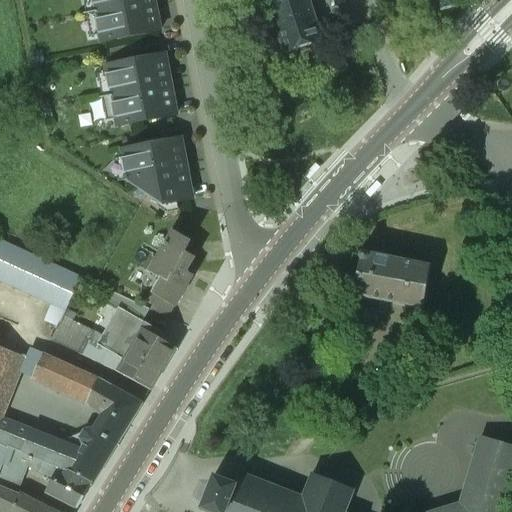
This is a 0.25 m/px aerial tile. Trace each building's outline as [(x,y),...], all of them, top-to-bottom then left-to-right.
[(154,0),(92,0),(101,43),(160,31),(154,0)] [(308,0),(266,0),(284,54),(323,41),(308,0)] [(424,0),(429,15),(467,5),(465,0),(424,0)] [(105,66),(117,127),(176,115),(165,55),(105,66)] [(163,205),(192,200),(181,139),(122,151),(127,181),(163,205)] [(191,240),(172,229),(147,271),(150,272),(140,288),(152,294),(173,307),(174,307),(193,275),(186,271),(195,257),(184,251),(191,240)] [(0,240),(0,280),(65,310),(79,277),(0,240)] [(362,252),(353,293),(423,307),(429,266),(362,252)] [(152,294),(144,307),(149,309),(167,318),(173,307),(152,294)] [(126,298),(120,309),(142,321),(149,309),(144,307),(126,298)] [(142,321),(120,309),(119,310),(121,311),(100,346),(124,360),(117,372),(150,391),(174,349),(158,339),(162,333),(142,321)] [(70,313),(65,310),(60,320),(66,323),(70,313)] [(0,445),(22,455),(31,432),(2,420),(21,374),(27,360),(0,349),(0,445)] [(21,374),(87,403),(97,379),(31,350),(27,360),(21,374)] [(60,443),(31,432),(22,455),(31,458),(59,470),(93,485),(143,405),(97,379),(87,403),(105,413),(94,429),(84,431),(81,438),(74,443),(67,440),(60,443)] [(501,511),(511,477),(511,447),(480,439),(461,504),(435,511),(501,511)] [(0,487),(17,495),(28,466),(31,458),(22,455),(0,445),(0,487)] [(31,458),(28,466),(54,479),(59,470),(31,458)] [(77,510),(93,485),(59,470),(54,479),(47,493),(77,510)] [(344,511),(354,490),(312,474),(303,498),(279,489),(281,484),(267,478),(265,483),(239,473),(234,486),(213,477),(202,509),(209,511),(344,511)] [(0,511),(10,511),(19,495),(17,495),(0,487),(0,511)] [(55,511),(20,494),(19,495),(10,511),(55,511)]
